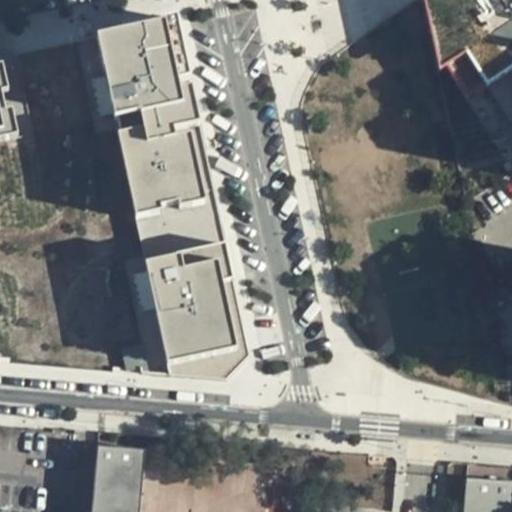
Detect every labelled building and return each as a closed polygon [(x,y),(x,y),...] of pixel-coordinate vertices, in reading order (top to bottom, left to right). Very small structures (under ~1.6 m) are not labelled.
[(511,0),(421,0),(430,37),(439,72),(465,56),(487,88),(511,71),(511,0)] [(124,29),(96,35),(134,208),(178,198),(181,210),(218,203),(177,18),(124,29)] [(0,141),(18,138),(0,56),(0,141)] [(465,56),(439,72),(440,75),(447,70),(467,100),(487,88),(465,56)] [(511,76),(497,84),(511,115),(511,76)] [(227,248),(218,203),(181,210),(178,198),(134,208),(146,266),(227,248)] [(251,357),(227,248),(146,266),(169,377),(227,382),(251,357)] [(137,511),(143,456),(98,451),(92,511),(137,511)] [(511,511),(511,510),(511,488),(468,484),(465,511),(511,511)]
